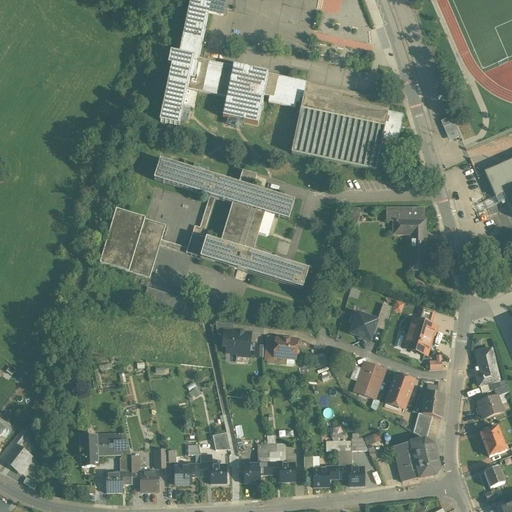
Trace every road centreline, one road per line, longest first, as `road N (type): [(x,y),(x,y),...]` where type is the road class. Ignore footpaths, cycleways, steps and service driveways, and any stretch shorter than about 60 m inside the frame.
road 1 (residential): [(455,485),(244,510)]
road 2 (residential): [(456,378),(325,340),(270,334)]
road 3 (residential): [(422,128),(460,262),(463,308)]
road 4 (residential): [(422,128),(380,0)]
